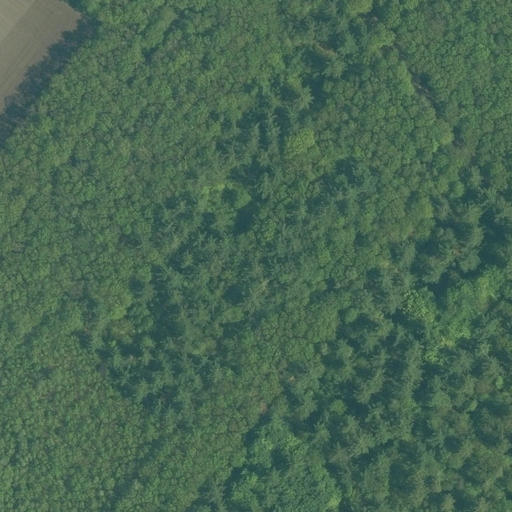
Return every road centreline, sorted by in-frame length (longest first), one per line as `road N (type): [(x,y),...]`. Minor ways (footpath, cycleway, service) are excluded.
road 1 (track): [(511,106),(261,413)]
road 2 (track): [(511,212),(468,161),(361,0)]
road 3 (track): [(193,0),(65,159)]
road 4 (track): [(261,413),(183,511)]
